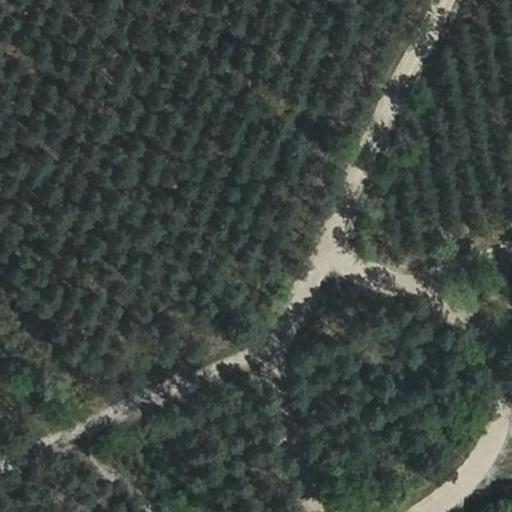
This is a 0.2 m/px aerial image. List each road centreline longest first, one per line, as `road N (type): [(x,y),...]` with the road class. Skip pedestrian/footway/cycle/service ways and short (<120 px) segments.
road 1 (track): [(0,470),(320,309),(472,311),(511,422)]
road 2 (track): [(454,0),(320,309),(511,230)]
road 3 (track): [(320,309),(268,380),(310,511)]
road 4 (track): [(412,511),(455,487),(507,421)]
